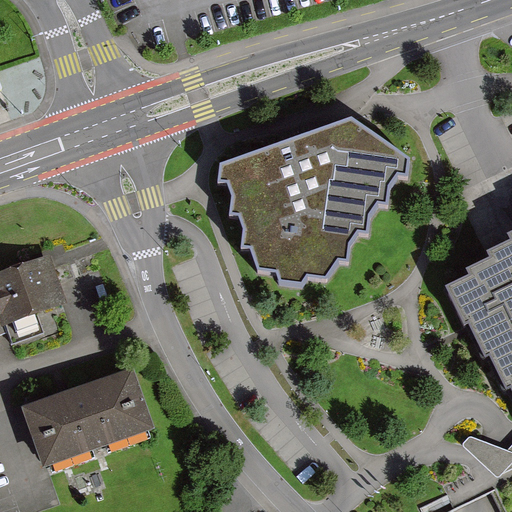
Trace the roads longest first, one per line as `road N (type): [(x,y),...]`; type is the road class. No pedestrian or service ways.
road 1 (residential): [(108,127),(183,368),(269,482)]
road 2 (primary): [(481,0),(108,127)]
road 3 (residential): [(108,127),(58,0)]
